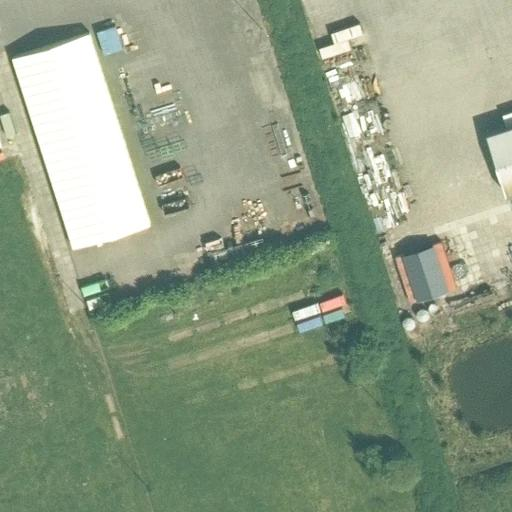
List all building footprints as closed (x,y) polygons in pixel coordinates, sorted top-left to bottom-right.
[(331,41),(318,45),(320,54),(364,42),(358,21),(328,29),(331,41)] [(96,29),(102,52),(122,46),(115,23),(96,29)] [(151,223),(89,29),(12,54),(73,247),(151,223)] [(511,107),(499,112),(503,122),(511,119),(511,107)] [(511,121),(486,129),(505,191),(511,189),(511,121)] [(407,300),(456,285),(441,238),(395,253),(404,280),(401,281),(407,300)]
